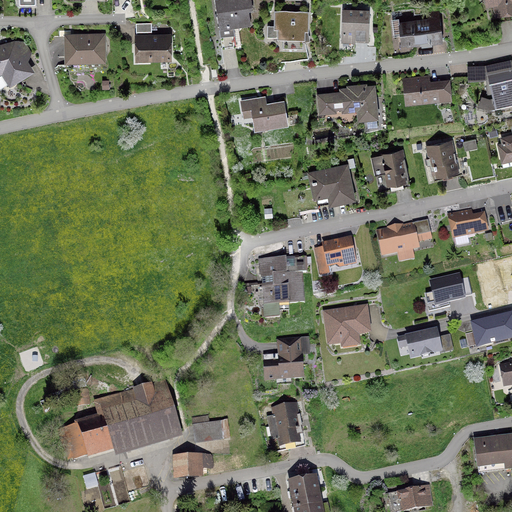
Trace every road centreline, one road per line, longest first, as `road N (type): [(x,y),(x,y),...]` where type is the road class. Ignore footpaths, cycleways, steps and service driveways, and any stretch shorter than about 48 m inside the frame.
road 1 (residential): [(511,49),(141,98),(0,129)]
road 2 (residential): [(168,494),(320,460),(356,476),(447,458),(462,432),(511,422)]
road 3 (residential): [(236,244),(511,185)]
